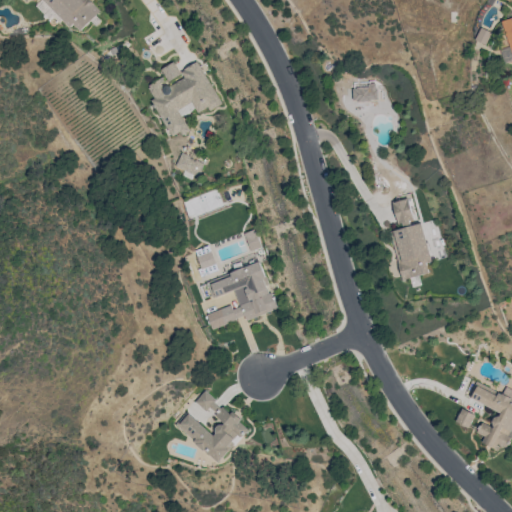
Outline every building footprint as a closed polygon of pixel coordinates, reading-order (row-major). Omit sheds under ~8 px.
[(54,12),(41,0),(40,0),(35,6),(48,18),(54,12)] [(42,0),(70,27),(74,24),(81,31),(100,12),(87,0),(42,0)] [(511,54),(511,17),(503,20),(511,54)] [(220,102),(198,61),(180,70),(184,77),(163,88),(158,80),(145,87),(172,136),(179,132),(181,135),(189,131),(182,116),(195,109),(198,115),(220,102)] [(179,74),(173,62),(161,69),(167,80),(179,74)] [(355,101),(374,101),(374,86),(355,86),(355,101)] [(175,165),(198,177),(204,164),(181,153),(175,165)] [(402,280),(429,273),(426,262),(431,261),(421,221),(413,222),(407,198),(393,202),(399,229),(390,231),(402,280)] [(260,248),(256,230),(245,232),(249,250),(260,248)] [(196,256),(201,269),(216,264),(211,250),(196,256)] [(275,310),(260,262),(205,280),(211,298),(234,290),(238,304),(207,314),(211,328),(244,317),(245,320),(275,310)] [(511,398),(475,382),(468,397),(498,411),(490,426),(481,422),(477,432),(484,436),(481,442),(495,448),(497,443),(506,447),(511,436),(511,435),(511,398)] [(174,425),(217,461),(236,438),(238,439),(248,428),(204,391),(195,402),(207,412),(208,409),(222,421),(212,434),(185,412),(174,425)] [(455,421),(468,428),(474,414),(461,408),(455,421)]
